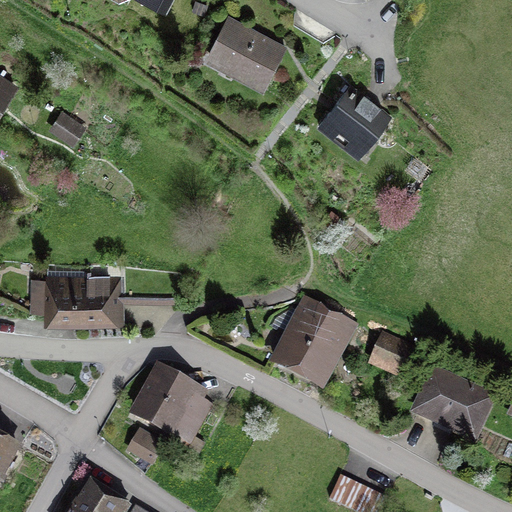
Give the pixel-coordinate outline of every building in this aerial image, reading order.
[(145,0),(164,10),(169,0),(145,0)] [(227,17),(206,58),(228,69),(231,64),(266,83),(284,47),(227,17)] [(0,80),(0,104),(1,103),(4,105),(15,91),(0,80)] [(389,118),(349,86),(318,126),(358,158),(389,118)] [(81,127),(65,116),(55,131),(71,142),(81,127)] [(96,266),(96,279),(47,278),(47,319),(115,321),(115,303),(124,303),(125,281),(157,281),(156,299),(184,299),(185,273),(137,266),(96,266)] [(355,327),(305,301),(274,359),(316,381),(336,344),(344,348),(355,327)] [(375,365),(402,378),(414,352),(387,339),(375,365)] [(491,397),(434,371),(417,410),(474,436),(491,397)] [(212,406),(194,397),(197,392),(163,374),(141,416),(192,443),(212,406)] [(139,437),(131,450),(153,463),(161,450),(139,437)] [(19,451),(0,440),(0,479),(3,481),(19,451)] [(328,497),(358,511),(379,511),(386,497),(339,474),(328,497)] [(90,486),(73,511),(121,511),(124,508),(90,486)]
